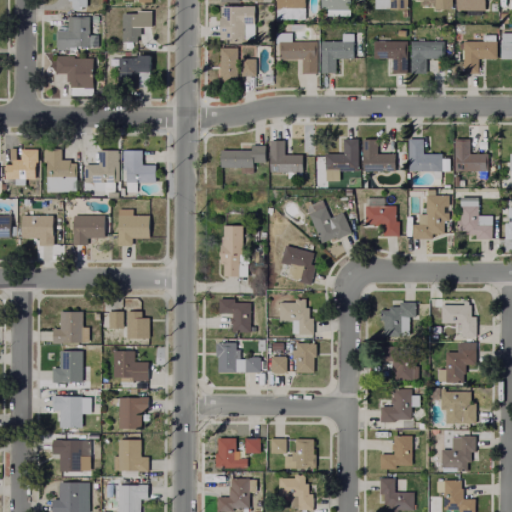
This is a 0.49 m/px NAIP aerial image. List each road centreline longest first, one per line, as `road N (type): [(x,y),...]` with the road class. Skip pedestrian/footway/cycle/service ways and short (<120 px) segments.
road 1 (residential): [(0,116),(217,119),(298,107),(511,108)]
road 2 (tertiary): [(180,511),(185,0)]
road 3 (residential): [(501,273),(504,511)]
road 4 (residential): [(344,511),(344,273)]
road 5 (residential): [(15,511),(23,281)]
road 6 (residential): [(0,281),(184,282)]
road 7 (residential): [(344,273),(511,273)]
road 8 (residential): [(182,407),(344,408)]
